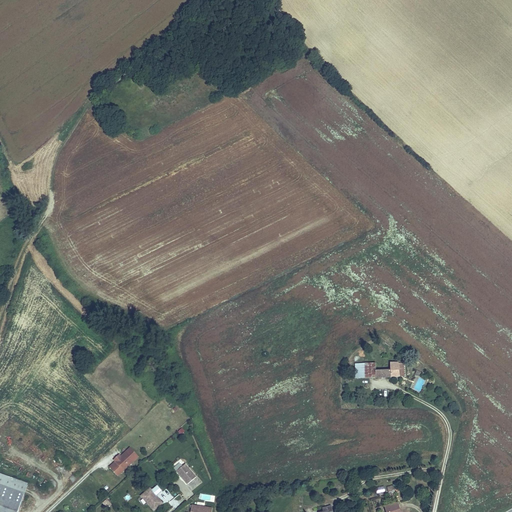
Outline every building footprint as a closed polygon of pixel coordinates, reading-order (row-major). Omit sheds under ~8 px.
[(378,377),(378,363),(368,363),(368,377),(378,377)] [(388,364),(378,363),(378,377),(388,377),(388,364)] [(412,364),(388,364),(388,377),(413,378),(412,364)] [(421,391),(425,380),(420,378),(415,389),(421,391)] [(122,459),(120,457),(115,462),(117,464),(111,469),(116,475),(122,470),(124,473),(139,460),(132,451),(122,459)] [(182,468),(180,465),(174,470),(185,482),(193,476),(185,466),(182,468)] [(0,511),(17,511),(28,485),(0,473),(0,511)] [(150,489),(148,487),(139,495),(152,509),(160,502),(154,495),(160,490),(156,484),(150,489)]
